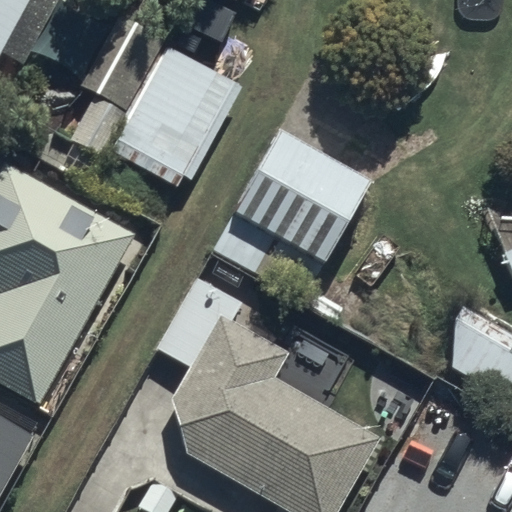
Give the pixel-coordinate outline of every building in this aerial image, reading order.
[(0,0),(0,47),(26,0),(0,0)] [(120,113),(157,42),(113,19),(76,89),(120,113)] [(102,150),(174,190),(234,84),(163,44),(102,150)] [(224,216),(320,271),(370,186),(274,131),(224,216)] [(0,390),(34,410),(131,236),(3,165),(0,171),(0,390)] [(511,338),(456,307),(447,320),(447,369),(466,380),(463,384),(511,412),(511,338)] [(181,458),(281,511),(333,511),(374,437),(272,382),(286,355),(212,315),(165,402),(181,458)] [(0,493),(32,435),(0,417),(0,493)]
